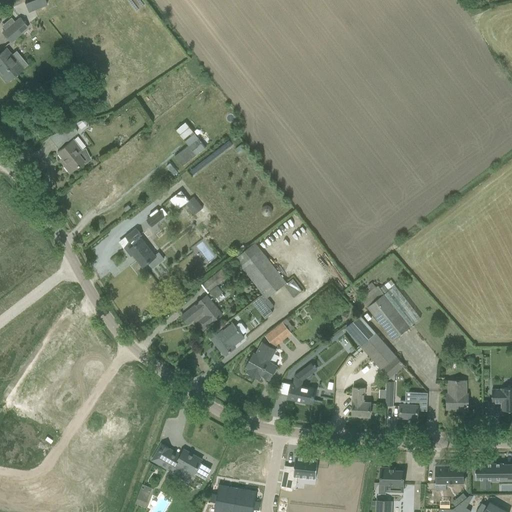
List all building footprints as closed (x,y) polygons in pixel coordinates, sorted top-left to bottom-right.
[(44,0),(33,0),(24,4),(28,12),(47,5),(44,0)] [(27,28),(19,19),(2,32),(10,42),(27,28)] [(22,69),(6,49),(0,53),(0,75),(6,82),(22,69)] [(188,145),(174,156),(182,166),(206,147),(186,122),(176,130),(183,139),(189,135),(191,136),(185,141),(188,145)] [(48,137),(57,149),(77,133),(73,125),(48,137)] [(82,151),(73,140),(57,152),(65,163),(63,165),(69,173),(83,162),(85,164),(90,160),(85,149),(82,151)] [(97,167),(105,178),(138,154),(129,142),(97,167)] [(215,158),(233,146),(230,142),(188,169),(193,176),(216,160),(215,158)] [(78,187),(94,206),(107,194),(91,176),(78,187)] [(189,200),(182,190),(170,200),(177,209),(185,204),(190,210),(199,203),(194,196),(189,200)] [(158,209),(145,219),(146,220),(150,226),(152,227),(164,217),(167,214),(162,208),(159,210),(158,209)] [(131,243),(124,248),(131,256),(133,254),(135,256),(136,255),(139,259),(138,260),(143,266),(148,262),(153,268),(163,259),(159,253),(154,257),(139,237),(141,235),(136,229),(126,237),(131,243)] [(286,283),(255,243),(236,257),(267,297),(286,283)] [(228,276),(222,269),(204,283),(209,291),(228,276)] [(294,296),(302,291),(293,278),(286,283),(294,296)] [(409,326),(380,289),(377,285),(361,299),(393,340),(409,326)] [(217,286),(210,291),(215,298),(222,293),(217,286)] [(380,289),(409,326),(420,318),(395,286),(388,291),(384,286),(380,289)] [(274,306),(268,300),(264,294),(260,296),(265,302),(270,309),(274,306)] [(182,316),(182,315),(181,316),(188,324),(194,319),(203,330),(222,314),(221,314),(207,297),(207,296),(197,303),(195,305),(196,305),(189,311),(188,310),(188,311),(182,316)] [(362,348),(377,334),(360,315),(344,328),(362,348)] [(79,316),(66,336),(71,339),(84,320),(79,316)] [(223,331),(222,330),(211,338),(224,355),(235,347),(234,345),(244,337),(242,335),(246,332),(246,329),(241,324),(239,323),(235,326),(233,323),(223,331)] [(291,333),(289,331),(283,323),(265,337),(273,347),(291,333)] [(377,334),(362,348),(381,369),(390,378),(404,366),(396,357),(396,356),(377,334)] [(335,339),(316,356),(325,366),(343,349),(335,339)] [(247,367),(245,371),(255,376),(260,379),(262,376),(268,379),(271,374),(274,374),(277,370),(275,367),(275,366),(269,363),(269,362),(275,350),(262,342),(255,355),(254,354),(253,353),(245,366),(247,367)] [(289,396),(288,398),(306,402),(306,401),(306,399),(312,400),(312,399),(313,398),(314,395),(313,395),(314,389),(301,387),(302,381),(303,380),(308,376),(303,370),(304,369),(303,369),(294,375),(292,385),(291,384),(289,396)] [(447,393),(446,399),(446,409),(458,409),(458,411),(468,411),(468,393),(466,393),(466,380),(448,380),(448,393),(447,393)] [(385,398),(385,405),(393,406),(394,390),(394,382),(386,381),(386,390),(385,398)] [(353,394),(352,415),(362,415),(363,418),(368,418),(369,416),(370,403),(363,403),(364,387),(354,387),(353,394)] [(511,388),(502,388),(502,390),(492,390),(492,403),(502,403),(502,411),(511,410),(511,388)] [(400,404),(399,417),(417,418),(418,410),(426,411),(427,411),(427,393),(413,392),(412,405),(400,404)] [(161,444),(152,460),(167,468),(169,465),(174,468),(172,471),(171,473),(189,483),(193,475),(194,473),(200,463),(202,460),(184,450),(181,455),(178,459),(167,452),(169,448),(161,444)] [(284,466),(280,486),(295,489),(297,477),(315,479),(317,458),(295,456),(294,467),(284,466)] [(481,479),(481,481),(511,481),(511,463),(503,464),(503,463),(475,463),(475,479),(481,479)] [(463,466),(435,466),(436,483),(463,483),(463,466)] [(394,469),(389,468),(381,468),(380,483),(385,483),(385,491),(402,492),(403,472),(394,471),(394,469)] [(142,484),(137,498),(146,502),(151,488),(142,484)] [(211,493),(211,497),(235,502),(238,488),(237,488),(219,484),(217,494),(211,493)] [(238,488),(235,502),(259,506),(260,502),(255,501),(256,491),(238,488)] [(463,493),(452,502),(455,507),(464,499),(467,498),(463,493)] [(211,497),(210,502),(215,503),(213,511),(233,511),(235,502),(211,497)] [(455,507),(453,509),(458,511),(470,511),(471,510),(466,508),(469,502),(464,499),(455,507)] [(390,511),(391,502),(376,501),(375,511),(390,511)] [(235,502),(233,511),(252,511),(253,509),(259,510),(259,506),(235,502)] [(481,503),(478,508),(483,511),(482,511),(506,511),(489,502),(486,506),(481,503)]
